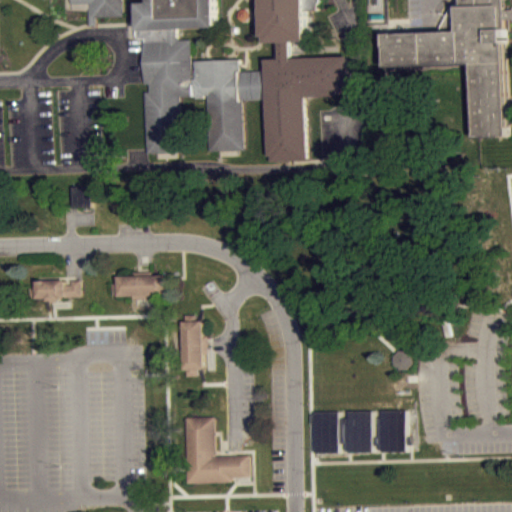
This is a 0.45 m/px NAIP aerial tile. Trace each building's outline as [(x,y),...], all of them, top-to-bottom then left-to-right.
[(125,0),(125,14),(99,16),(99,24),(95,24),(92,24),(92,3),(74,3),(73,0),(125,0)] [(153,0),(154,2),(142,2),(143,27),(138,27),(138,34),(138,38),(147,37),(148,83),(152,83),(152,91),(148,91),(151,152),(186,151),(183,96),(198,95),(198,98),(207,98),(207,95),(211,95),(212,150),(247,148),(246,99),(271,98),(274,155),(276,155),(277,161),(312,159),(310,95),(344,94),(344,92),(350,92),(349,75),(353,75),(352,54),(296,57),(284,57),(270,58),(270,69),(243,71),(243,65),(242,58),(212,59),(198,60),(199,78),(197,78),(195,78),(193,38),(181,39),(181,28),(219,26),(219,0),(153,0)] [(265,0),(268,35),(270,35),(270,36),(270,41),(282,41),(284,57),(296,57),(295,40),(310,40),(308,9),(320,9),(320,2),(322,0),(265,0)] [(389,32),(389,45),(391,47),(391,65),(476,62),(480,135),(511,135),(508,42),(510,42),(509,27),(508,26),(508,19),(511,19),(511,8),(507,8),(506,0),(462,0),(463,4),(454,4),(440,31),(426,31),(408,31),(389,32)] [(75,193),(76,214),(95,213),(94,192),(75,193)] [(121,275),(121,282),(115,283),(115,294),(122,294),(122,296),(134,295),(134,298),(154,298),(157,298),(156,295),(171,294),(171,293),(176,293),(176,282),(170,282),(170,274),(154,274),(154,271),(136,271),(136,275),(121,275)] [(83,279),(83,295),(64,296),(64,299),(55,299),(50,300),(50,297),(36,298),(35,287),(40,287),(40,280),(83,279)] [(188,369),(188,356),(184,356),(183,334),(186,334),(185,321),(188,321),(188,314),(198,314),(199,320),(205,320),(206,335),(209,334),(209,352),(206,352),(206,368),(200,369),(199,375),(189,375),(188,369)] [(402,349),(399,352),(397,355),(397,363),(403,369),(410,369),(415,364),(416,355),(410,349),(402,349)] [(314,414),(314,423),(319,423),(319,452),(343,452),(343,443),(348,443),(348,449),(352,449),(352,453),(377,452),(376,445),(381,445),(382,449),(386,449),(386,451),(409,450),(409,444),(414,444),(414,435),(409,435),(409,409),(385,410),(385,416),(381,416),(381,436),(376,436),(375,410),(352,410),(352,417),(343,417),(343,411),(318,411),(319,414),(314,414)] [(189,481),(234,481),(234,475),(237,475),(252,475),(251,454),(218,455),(218,451),(217,432),(217,416),(188,417),(189,481)]
